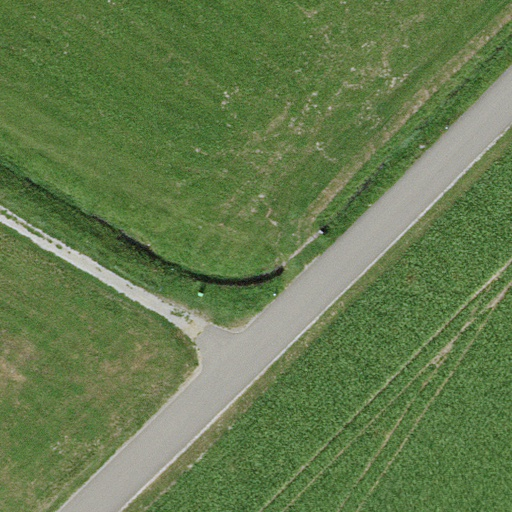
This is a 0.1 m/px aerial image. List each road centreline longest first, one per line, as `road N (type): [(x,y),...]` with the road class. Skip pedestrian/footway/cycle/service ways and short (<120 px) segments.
road 1 (unclassified): [(511,94),(89,511)]
road 2 (track): [(249,360),(0,208)]
